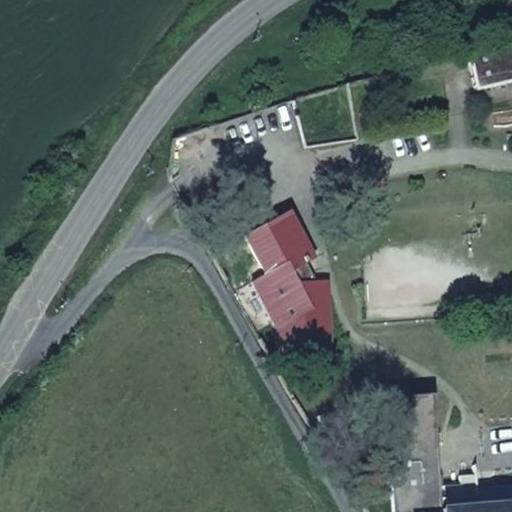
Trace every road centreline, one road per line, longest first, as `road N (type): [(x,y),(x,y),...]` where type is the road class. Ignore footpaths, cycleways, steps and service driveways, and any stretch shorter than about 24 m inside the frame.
road 1 (residential): [(0,365),(36,350),(131,248),(161,237),(191,245),(350,511)]
road 2 (secondary): [(0,357),(194,61),(274,0)]
